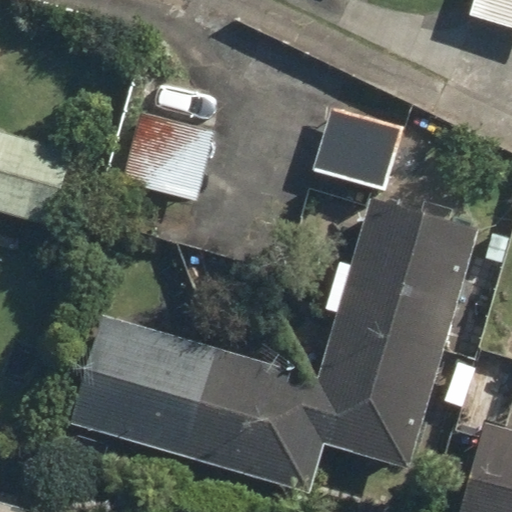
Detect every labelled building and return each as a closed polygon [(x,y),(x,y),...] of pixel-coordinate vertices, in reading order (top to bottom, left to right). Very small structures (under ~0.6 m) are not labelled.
[(511,0),(470,0),(463,25),(511,38),(511,0)] [(412,129),(334,101),(309,169),(386,197),(412,129)] [(72,148),(0,127),(0,224),(46,238),(72,148)] [(511,172),(473,160),(458,209),(508,225),(511,212),(511,172)] [(103,317),(65,433),(310,500),(326,450),(399,474),(476,243),(367,207),(309,385),(103,317)] [(511,511),(511,438),(476,430),(456,511),(511,511)]
